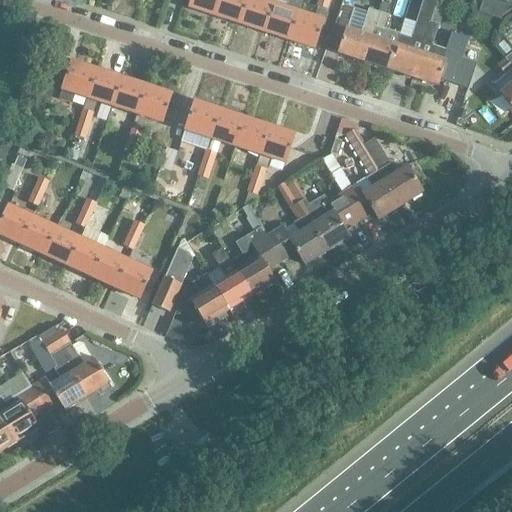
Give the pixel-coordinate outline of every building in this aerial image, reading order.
[(214,17),(219,0),(191,0),(189,9),(214,17)] [(219,0),(214,17),(239,25),(247,0),(219,0)] [(263,34),(273,6),(255,0),(247,0),(239,25),(263,34)] [(327,11),(330,0),(319,0),(317,8),(327,11)] [(430,23),(436,6),(437,0),(426,0),(426,3),(422,2),(410,40),(399,36),(388,70),(412,78),(430,23)] [(288,42),(297,14),(273,6),(263,34),(288,42)] [(432,46),(439,25),(444,9),(436,6),(430,23),(412,78),(437,86),(440,79),(452,84),(455,74),(459,63),(465,42),(454,39),(449,54),(446,53),(446,51),(432,46)] [(338,54),(363,62),(380,14),(368,10),(360,36),(346,31),(338,54)] [(297,14),(288,42),(314,50),(323,22),(297,14)] [(388,16),(380,14),(363,62),(388,70),(399,36),(383,30),(388,16)] [(511,69),(504,60),(496,67),(503,75),(511,69)] [(87,100),(96,71),(71,63),(61,91),(58,100),(69,104),(73,95),(87,100)] [(459,63),(455,74),(465,78),(469,65),(459,63)] [(112,108),(121,79),(96,71),(87,100),(112,108)] [(136,116),(146,87),(121,79),(112,108),(136,116)] [(511,83),(500,94),(501,96),(511,108),(511,83)] [(146,87),(136,116),(162,124),(171,96),(146,87)] [(194,103),(184,132),(182,140),(191,143),(194,135),(210,140),(219,112),(194,103)] [(79,124),(88,127),(92,114),(83,111),(79,124)] [(235,148),(244,120),(219,112),(210,140),(235,148)] [(244,120),(235,148),(259,156),(269,128),(244,120)] [(400,207),(362,147),(353,132),(347,122),(341,120),(337,133),(345,136),(367,170),(370,176),(351,188),(340,170),(331,176),(342,194),(341,194),(359,223),(373,214),(377,221),(400,207)] [(84,140),(88,127),(79,124),(75,137),(84,140)] [(129,140),(138,143),(142,130),(133,127),(129,140)] [(269,128),(259,156),(247,194),(257,197),(270,160),(285,165),(294,136),(269,128)] [(134,156),(138,143),(129,140),(125,153),(134,156)] [(374,140),(362,147),(400,207),(422,194),(406,169),(396,175),(374,140)] [(341,143),(335,141),(331,155),(337,157),(341,143)] [(0,160),(4,161),(9,149),(0,145),(0,160)] [(202,164),(211,167),(215,154),(206,151),(202,164)] [(2,187),(13,192),(26,161),(17,158),(14,166),(12,165),(2,187)] [(207,180),(211,167),(202,164),(198,177),(207,180)] [(56,230),(44,257),(67,268),(80,241),(85,229),(96,204),(106,181),(98,177),(93,186),(88,200),(76,225),(74,224),(69,236),(56,230)] [(34,191),(43,194),(48,182),(40,178),(34,191)] [(284,184),(326,253),(349,239),(344,232),(359,223),(341,194),(326,203),(331,210),(333,214),(323,220),(316,209),(313,211),(292,179),(284,184)] [(304,266),(326,253),(284,184),(276,189),(297,222),(284,230),(282,227),(265,237),(281,263),(296,254),(304,266)] [(131,191),(124,188),(120,199),(126,202),(131,191)] [(37,207),(43,194),(34,191),(28,203),(37,207)] [(0,236),(20,246),(32,219),(8,208),(0,224),(0,236)] [(44,257),(56,230),(32,219),(20,246),(44,257)] [(129,235),(138,239),(144,227),(135,222),(129,235)] [(265,237),(257,223),(248,228),(252,234),(236,244),(243,256),(231,264),(237,274),(252,298),(275,284),(267,271),(281,263),(265,237)] [(133,251),(138,239),(129,235),(123,247),(133,251)] [(91,278),(103,252),(80,241),(67,268),(91,278)] [(252,298),(237,274),(231,264),(222,249),(211,256),(226,280),(214,288),(229,312),(231,315),(243,307),(241,304),(252,298)] [(188,255),(177,250),(152,306),(169,314),(192,261),(188,255)] [(115,289),(127,263),(103,252),(91,278),(115,289)] [(127,263),(115,289),(139,301),(151,274),(127,263)] [(228,312),(229,312),(214,288),(206,276),(193,284),(200,296),(190,302),(205,327),(206,326),(208,329),(221,321),(219,318),(228,312)] [(206,333),(212,342),(237,327),(231,317),(206,333)] [(62,331),(50,339),(87,400),(98,394),(100,397),(112,390),(93,359),(79,368),(67,349),(71,346),(62,331)] [(65,414),(87,400),(50,339),(41,344),(49,358),(50,358),(56,368),(53,370),(59,380),(48,387),(44,380),(31,388),(46,414),(60,405),(65,414)] [(46,414),(31,388),(4,404),(0,397),(0,418),(16,444),(38,431),(33,422),(46,414)] [(0,453),(16,444),(0,418),(0,453)]
